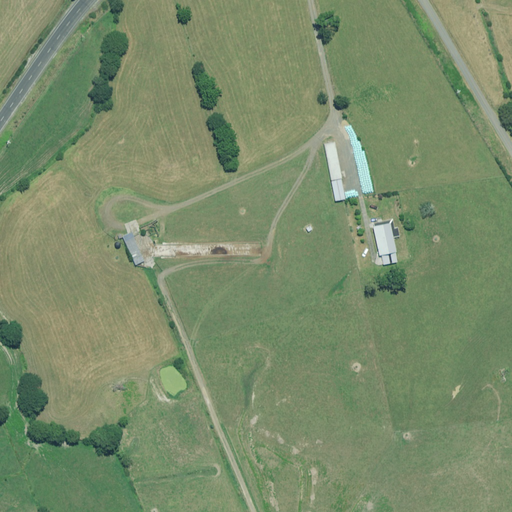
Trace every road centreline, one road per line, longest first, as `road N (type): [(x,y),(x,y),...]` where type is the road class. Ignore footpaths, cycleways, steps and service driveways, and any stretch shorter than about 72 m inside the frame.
road 1 (residential): [(511,155),(420,0)]
road 2 (tertiary): [(0,122),(89,0)]
